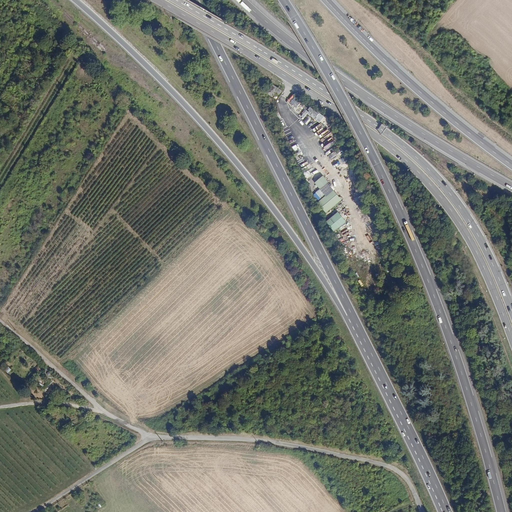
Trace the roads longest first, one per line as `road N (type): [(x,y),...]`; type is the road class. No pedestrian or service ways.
road 1 (motorway): [(501,511),(423,267),(360,128),(283,0)]
road 2 (primary): [(155,0),(393,148),(460,223),(511,336)]
road 3 (primary): [(511,309),(481,239),(414,155),(174,0)]
road 4 (motorway): [(75,0),(242,169),(349,315)]
road 5 (motorway): [(192,0),(349,315)]
road 6 (motorway): [(237,0),(315,64),(511,186)]
road 7 (unclassified): [(419,511),(401,474),(376,463),(266,441),(149,437)]
road 8 (motorway): [(511,165),(430,101),(325,0)]
road 9 (motorway): [(349,315),(444,511)]
road 10 (unknown): [(286,78),(281,106),(338,182),(363,236)]
road 11 (unclassified): [(149,437),(102,410),(0,408)]
road 12 (track): [(102,410),(0,320)]
road 13 (unclassified): [(149,437),(36,511)]
